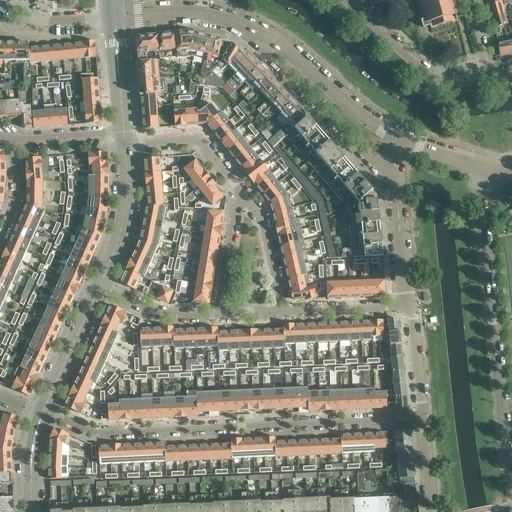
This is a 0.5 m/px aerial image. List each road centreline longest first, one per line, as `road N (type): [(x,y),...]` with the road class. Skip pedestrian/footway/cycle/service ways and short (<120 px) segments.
road 1 (residential): [(423,419),(95,432),(44,412)]
road 2 (residential): [(511,494),(479,195),(486,163)]
road 3 (residential): [(230,16),(314,108),(386,170)]
road 4 (tertiary): [(399,131),(230,16)]
road 5 (residential): [(490,75),(456,82),(426,75),(346,0)]
road 6 (tertiary): [(99,283),(123,236),(127,143)]
road 7 (residential): [(243,196),(202,142),(127,143)]
road 8 (tertiary): [(44,412),(99,283)]
road 9 (residential): [(406,298),(386,170)]
road 10 (residential): [(220,315),(166,313),(99,283)]
road 11 (residential): [(280,308),(406,298)]
road 12 (tertiary): [(127,143),(114,18)]
road 13 (residential): [(423,419),(406,298)]
road 14 (residential): [(220,315),(243,196)]
road 15 (residential): [(280,308),(264,221),(243,196)]
